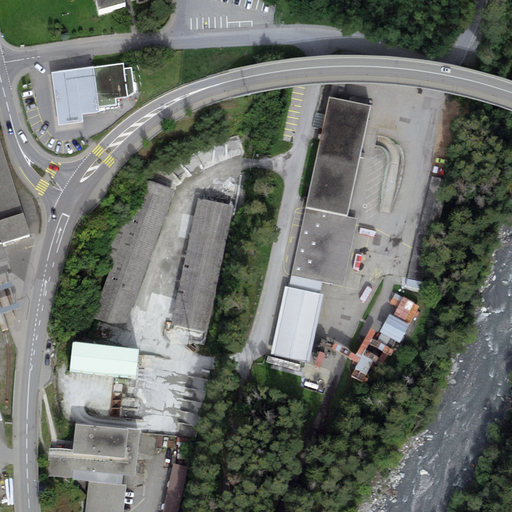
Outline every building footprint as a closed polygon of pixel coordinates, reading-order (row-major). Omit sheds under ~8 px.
[(83,0),(88,18),(113,12),(109,0),(83,0)] [(123,65),(93,69),(98,108),(116,106),(115,99),(127,98),(134,93),(131,69),(124,70),(123,65)] [(93,69),(51,75),(59,126),(83,123),(82,116),(99,114),(98,108),(93,69)] [(371,109),(329,99),(322,130),(304,213),(290,276),(291,276),(323,283),(343,288),(356,226),(358,220),(347,217),(371,109)] [(0,248),(27,240),(0,154),(0,248)] [(444,180),(430,177),(405,278),(419,281),(444,180)] [(179,195),(145,182),(128,227),(118,223),(104,260),(115,264),(95,316),(129,329),(179,195)] [(234,212),(199,205),(173,326),(208,333),(234,212)] [(289,288),(320,295),(323,283),(291,276),(289,288)] [(325,296),(320,295),(289,288),(285,287),(269,356),(310,365),(325,296)] [(403,341),(420,304),(397,292),(389,309),(391,311),(381,331),(372,327),(363,346),(337,334),(330,348),(359,362),(356,370),(370,377),(390,335),(403,341)] [(138,356),(74,350),(71,378),(136,384),(138,356)] [(137,435),(73,428),(67,453),(49,453),(48,478),(75,483),(74,499),(96,501),(95,511),(119,511),(119,481),(130,481),(137,435)]
